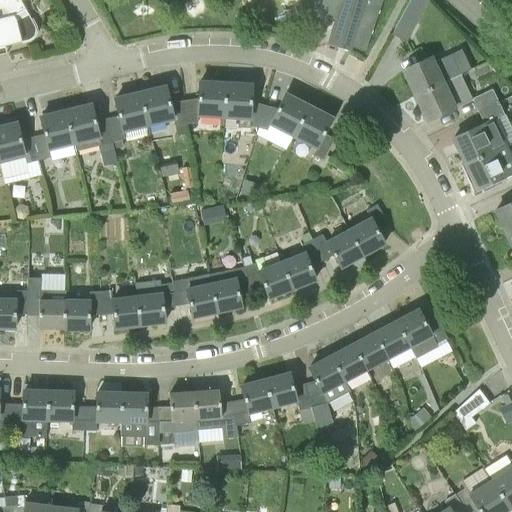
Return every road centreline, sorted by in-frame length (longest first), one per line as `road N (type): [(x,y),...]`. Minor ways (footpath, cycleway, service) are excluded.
road 1 (residential): [(0,363),(191,367),(256,351),(373,298),(456,239)]
road 2 (residential): [(104,59),(225,45),(304,63),(352,89)]
road 3 (residential): [(456,239),(408,143),(352,89)]
road 4 (residential): [(511,368),(456,239)]
